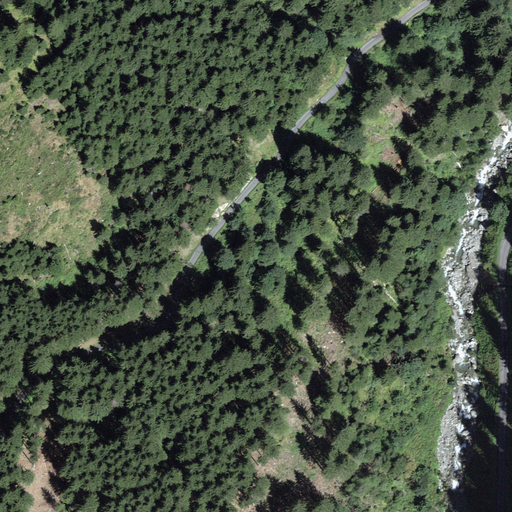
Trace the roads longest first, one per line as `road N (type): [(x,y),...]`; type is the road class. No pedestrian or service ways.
road 1 (track): [(0,434),(33,382),(171,314),(191,263),(253,183),(283,161),(298,123),(362,49),(428,0)]
road 2 (track): [(511,221),(495,511)]
